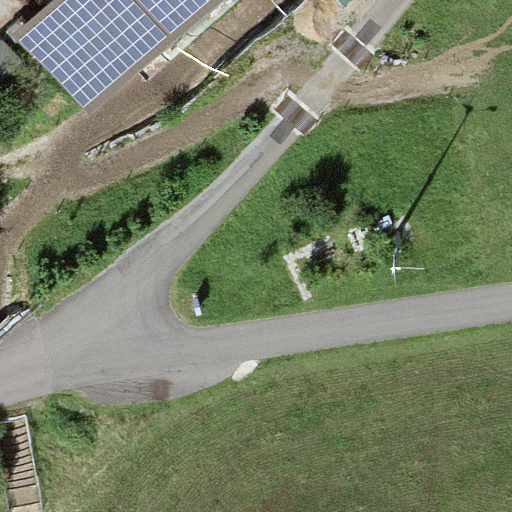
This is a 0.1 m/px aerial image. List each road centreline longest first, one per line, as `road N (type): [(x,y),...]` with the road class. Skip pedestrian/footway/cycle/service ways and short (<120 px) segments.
road 1 (unclassified): [(0,387),(48,365),(119,349),(511,299)]
road 2 (track): [(385,0),(155,273),(119,349)]
road 3 (unknown): [(0,107),(152,70),(238,0)]
